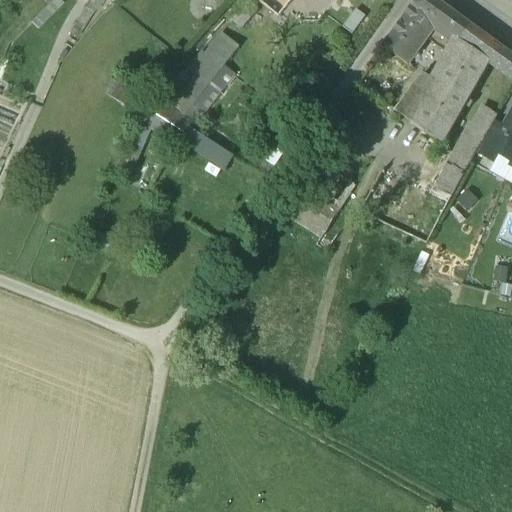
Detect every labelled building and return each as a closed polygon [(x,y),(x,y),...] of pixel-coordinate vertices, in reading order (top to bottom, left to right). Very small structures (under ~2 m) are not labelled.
[(115,0),(88,0),(93,3),(72,31),(81,36),(108,5),(115,0)] [(253,0),(278,18),(290,0),(253,0)] [(448,43),(452,36),(459,40),(459,41),(460,42),(470,25),(434,0),(417,0),(385,46),(400,57),(411,65),(434,33),(448,43)] [(368,18),(356,10),(342,30),(354,38),(368,18)] [(511,55),(470,25),(460,42),(489,63),(511,79),(511,55)] [(469,99),(475,88),(489,63),(460,42),(459,41),(452,38),(449,44),(430,79),(423,73),(394,110),(409,121),(428,135),(443,146),(458,118),(463,121),(473,103),(469,99)] [(225,39),(209,60),(200,53),(162,102),(182,118),(237,48),(225,39)] [(247,56),(237,48),(182,118),(162,102),(156,108),(160,111),(188,131),(247,56)] [(117,105),(139,115),(145,100),(123,91),(117,105)] [(156,108),(145,100),(139,115),(156,122),(160,111),(156,108)] [(477,153),(494,124),(496,119),(491,111),(481,105),(471,124),(468,123),(429,195),(449,203),(477,153)] [(188,131),(160,111),(156,122),(152,131),(179,143),(222,172),(230,160),(188,131)] [(156,122),(139,115),(123,152),(140,159),(152,131),(156,122)] [(511,115),(504,129),(492,152),(497,155),(511,162),(511,167),(511,115)] [(494,124),(477,153),(493,162),(497,155),(492,152),(504,129),(494,124)] [(272,204),(321,239),(331,224),(358,188),(335,171),(321,191),(295,172),(272,204)] [(343,232),(331,224),(321,239),(311,252),(323,260),(343,232)]
